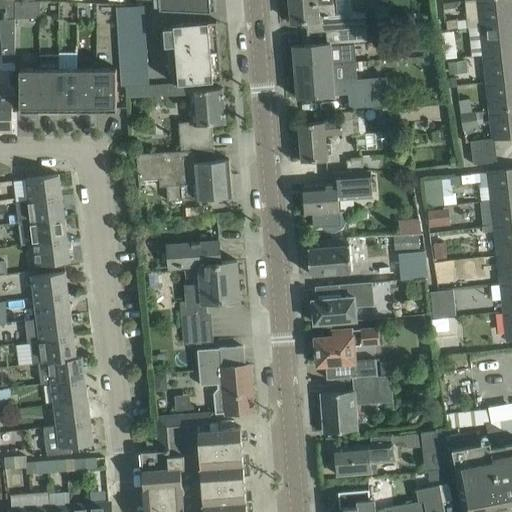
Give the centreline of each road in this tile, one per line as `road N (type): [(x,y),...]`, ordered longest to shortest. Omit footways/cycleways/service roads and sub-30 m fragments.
road 1 (residential): [(296,511),(255,0)]
road 2 (residential): [(127,511),(93,150),(0,149)]
